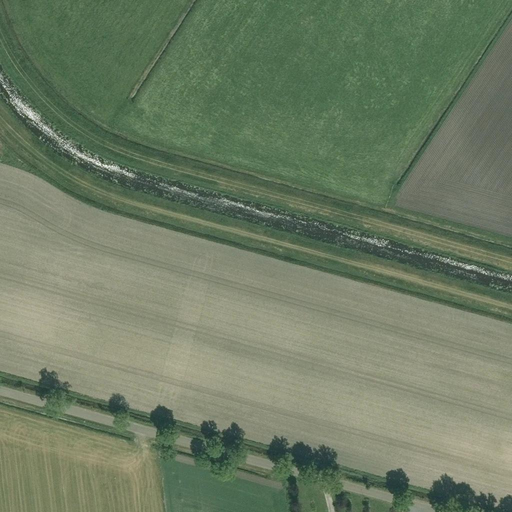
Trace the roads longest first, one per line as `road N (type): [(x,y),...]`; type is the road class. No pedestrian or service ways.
road 1 (track): [(0,116),(34,151),(104,193),(511,307)]
road 2 (unclassified): [(434,511),(0,391)]
